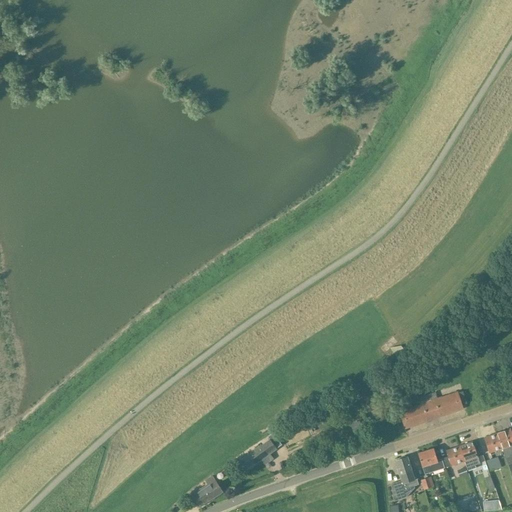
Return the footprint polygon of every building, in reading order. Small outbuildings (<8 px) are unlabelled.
[(400,412),(405,429),(462,409),(457,393),(437,399),(435,392),(418,398),(420,405),(400,412)] [(511,434),(510,429),(496,434),(502,449),(508,465),(511,463),(511,451),(510,446),(511,445),(511,434)] [(282,445),(273,432),(267,436),(269,439),(261,445),(239,460),(247,470),(276,449),(282,445)] [(489,453),(502,449),(496,434),(484,438),(489,453)] [(464,462),(467,471),(475,468),(474,465),(480,464),(472,442),(459,447),(464,462)] [(451,466),(464,462),(459,447),(446,451),(451,466)] [(418,454),(424,475),(444,468),(441,459),(437,460),(433,449),(418,454)] [(399,460),(395,461),(403,484),(408,483),(410,487),(419,485),(414,470),(411,471),(407,457),(405,458),(405,456),(399,458),(399,460)] [(486,461),(490,472),(501,468),(497,457),(486,461)] [(457,471),(459,478),(468,475),(465,468),(457,471)] [(191,496),(198,507),(223,492),(216,480),(215,481),(212,476),(205,480),(208,485),(191,496)] [(485,478),(488,490),(493,489),(490,476),(485,478)] [(421,480),(423,490),(433,487),(431,477),(421,480)] [(391,484),(393,502),(405,498),(400,481),(391,484)] [(499,500),(483,501),(484,511),(502,510),(499,500)]
